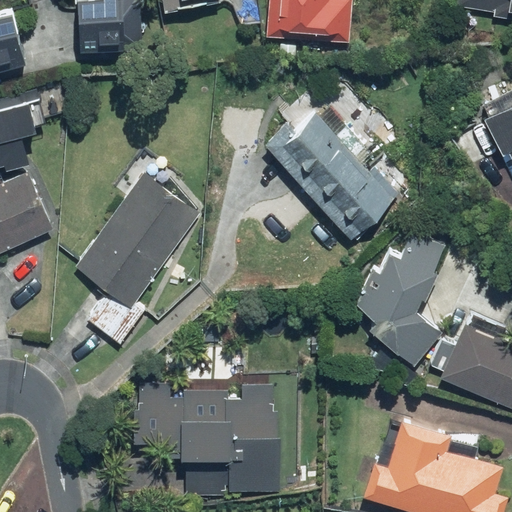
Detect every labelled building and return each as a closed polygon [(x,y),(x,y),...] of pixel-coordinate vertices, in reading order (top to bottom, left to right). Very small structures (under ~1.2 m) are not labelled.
[(134,24),(134,0),(72,0),(72,44),(112,45),(113,24),(134,24)] [(263,0),(260,24),(347,33),(350,0),(263,0)] [(511,0),(459,0),(459,3),(490,7),(489,14),(511,16),(511,0)] [(15,10),(0,13),(0,64),(26,59),(15,10)] [(511,91),(475,110),(496,150),(502,147),(511,166),(511,91)] [(39,94),(0,104),(0,174),(30,167),(23,140),(40,135),(34,114),(43,111),(39,94)] [(325,131),(309,113),(289,130),(280,119),(261,136),(348,233),(400,187),(340,119),(325,131)] [(199,211),(143,169),(74,261),(110,287),(86,319),(118,343),(146,307),(134,298),(199,211)] [(0,249),(51,226),(25,170),(0,181),(0,249)] [(427,264),(441,246),(411,223),(390,251),(381,245),(338,302),(411,358),(435,326),(413,309),(440,273),(427,264)] [(511,344),(458,317),(433,368),(511,407),(511,344)] [(128,384),(127,442),(164,443),(164,453),(181,454),(180,486),(272,488),(273,386),(128,384)] [(327,411),(303,411),(303,445),(327,445),(327,411)] [(494,489),(502,466),(471,455),(474,445),(399,420),(392,440),(378,436),(359,493),(417,511),(497,511),(504,493),(494,489)]
